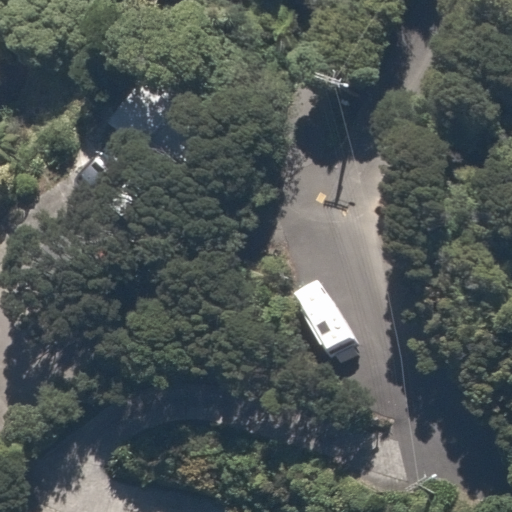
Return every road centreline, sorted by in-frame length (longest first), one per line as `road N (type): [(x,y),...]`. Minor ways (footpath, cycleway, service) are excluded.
road 1 (residential): [(350,239),(389,372),(511,482)]
road 2 (residential): [(462,0),(412,67),(350,239)]
road 3 (residential): [(350,239),(315,88),(335,0)]
